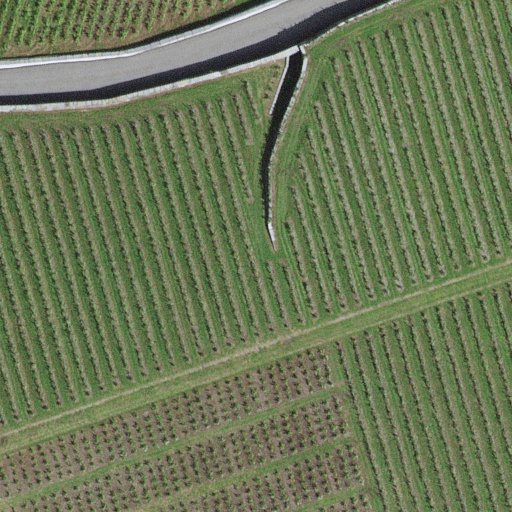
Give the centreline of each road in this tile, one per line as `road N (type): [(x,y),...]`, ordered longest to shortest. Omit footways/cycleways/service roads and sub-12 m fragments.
road 1 (track): [(511,270),(0,441)]
road 2 (unclassified): [(339,0),(170,60),(0,85)]
